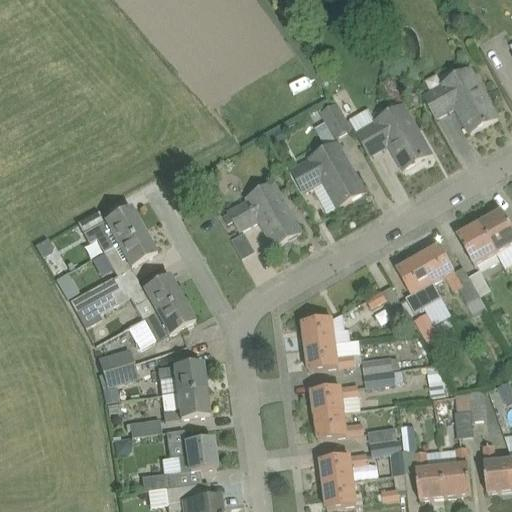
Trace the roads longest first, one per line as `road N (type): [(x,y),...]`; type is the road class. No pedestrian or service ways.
road 1 (residential): [(241,341),(251,315),(270,299),(511,164)]
road 2 (residential): [(262,511),(241,341)]
road 3 (residential): [(241,341),(157,196)]
